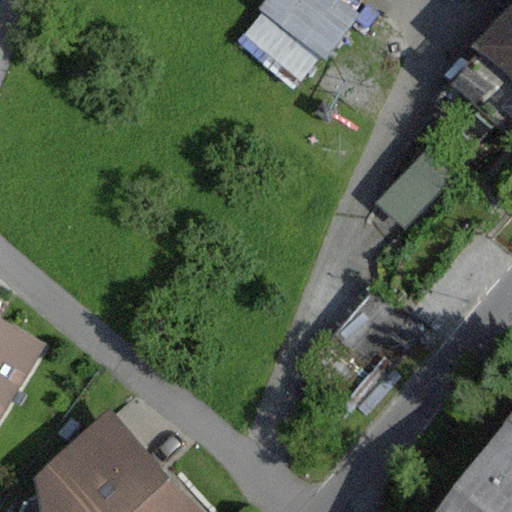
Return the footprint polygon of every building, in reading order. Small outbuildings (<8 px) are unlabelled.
[(345,0),(284,0),(280,6),(336,52),(366,16),(345,0)] [(511,35),(453,96),(485,127),(500,112),(511,123),(511,35)] [(439,151),(386,186),(402,211),(455,176),(439,151)] [(0,309),(0,432),(55,345),(0,309)] [(215,511),(124,411),(34,493),(51,511),(215,511)] [(511,511),(511,432),(497,452),(503,456),(460,511),(511,511)]
